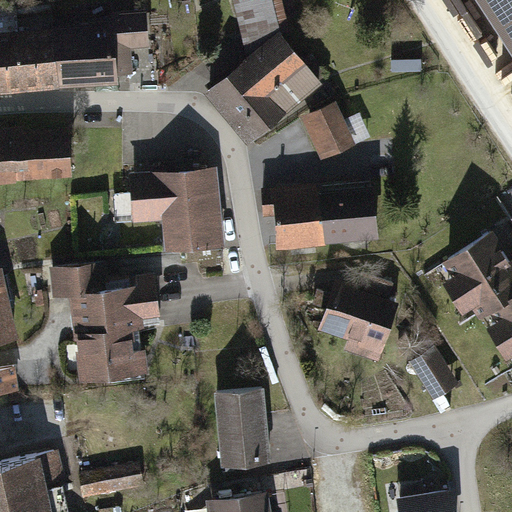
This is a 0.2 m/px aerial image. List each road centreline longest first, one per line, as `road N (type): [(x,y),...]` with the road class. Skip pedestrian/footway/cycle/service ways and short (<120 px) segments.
road 1 (residential): [(463,428),(358,439),(323,434),(291,369),(261,275),(238,147),(196,104),(0,105)]
road 2 (residential): [(421,0),(511,134)]
